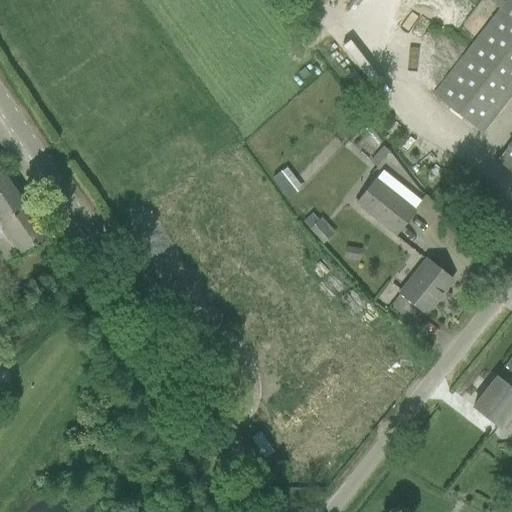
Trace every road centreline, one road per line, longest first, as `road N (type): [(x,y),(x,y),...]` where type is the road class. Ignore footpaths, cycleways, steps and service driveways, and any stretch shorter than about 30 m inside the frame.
road 1 (unclassified): [(281,511),(0,109)]
road 2 (unclassified): [(329,511),(511,281)]
